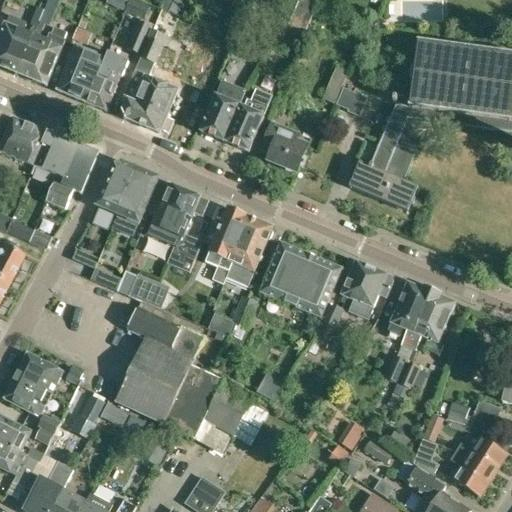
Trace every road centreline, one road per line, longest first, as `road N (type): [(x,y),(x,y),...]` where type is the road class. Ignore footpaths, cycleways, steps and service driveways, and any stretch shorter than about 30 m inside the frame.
road 1 (residential): [(116,137),(511,309)]
road 2 (residential): [(0,363),(81,219),(116,137)]
road 3 (residential): [(0,89),(116,137)]
